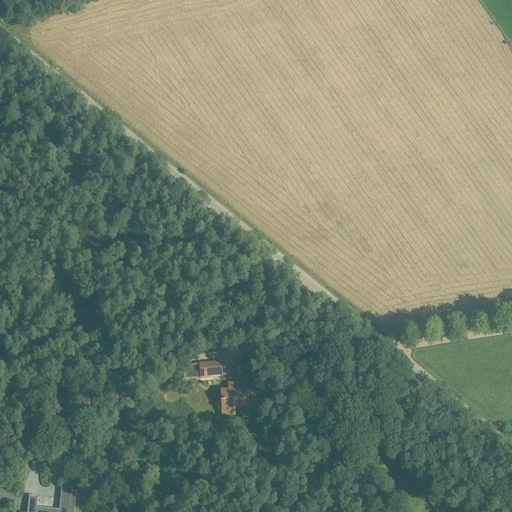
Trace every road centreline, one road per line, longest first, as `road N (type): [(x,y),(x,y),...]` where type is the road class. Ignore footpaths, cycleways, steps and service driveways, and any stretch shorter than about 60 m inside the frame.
road 1 (unclassified): [(384,343),(0,30)]
road 2 (unclassified): [(58,362),(384,343)]
road 3 (unclassified): [(511,448),(384,343)]
road 4 (unclassified): [(384,343),(511,328)]
